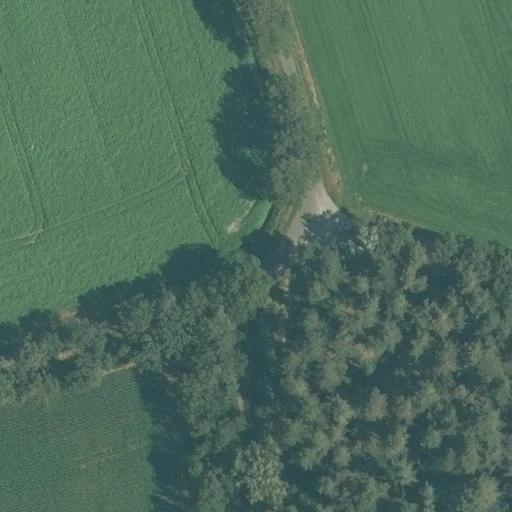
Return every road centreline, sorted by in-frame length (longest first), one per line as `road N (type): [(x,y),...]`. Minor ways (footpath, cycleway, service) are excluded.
road 1 (unclassified): [(0,349),(335,234)]
road 2 (track): [(293,249),(279,511)]
road 3 (unclassified): [(335,234),(265,0)]
road 4 (unclassified): [(335,234),(402,243),(511,276)]
